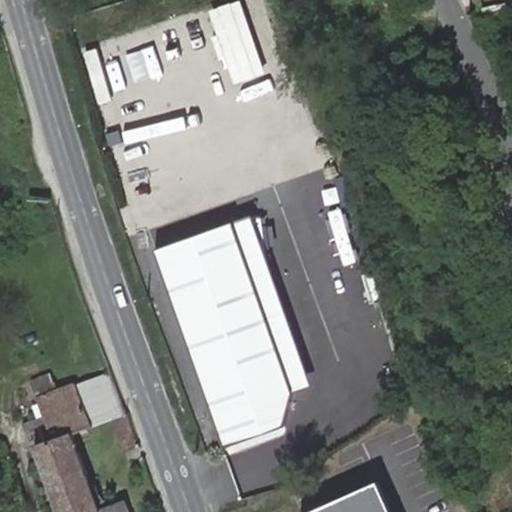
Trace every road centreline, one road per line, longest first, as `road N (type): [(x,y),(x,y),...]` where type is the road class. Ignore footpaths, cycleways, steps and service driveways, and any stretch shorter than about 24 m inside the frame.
road 1 (secondary): [(192,511),(23,0)]
road 2 (tertiary): [(447,0),(511,164)]
